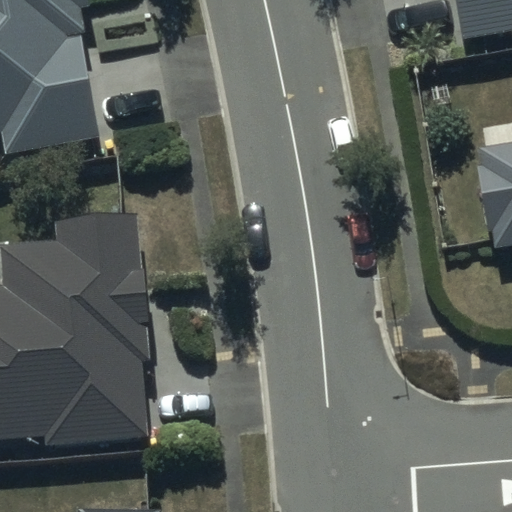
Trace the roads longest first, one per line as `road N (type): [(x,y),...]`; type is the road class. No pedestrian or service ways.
road 1 (residential): [(265,0),(297,154),(334,477)]
road 2 (residential): [(334,477),(511,463)]
